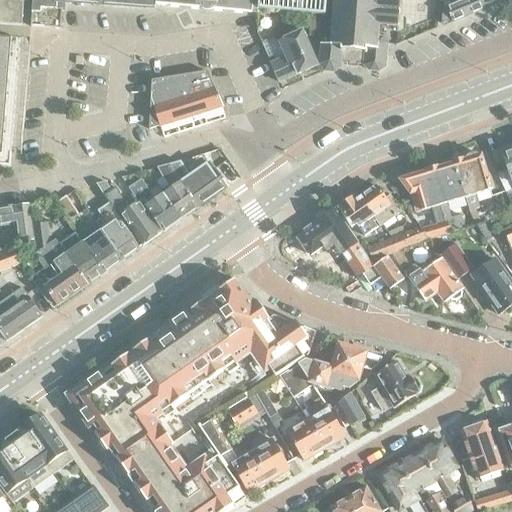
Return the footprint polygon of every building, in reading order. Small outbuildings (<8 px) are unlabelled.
[(0,0),(0,25),(21,27),(22,0),(0,0)] [(32,0),(30,28),(60,30),(62,10),(62,2),(155,9),(155,5),(200,9),(200,6),(200,0),(32,0)] [(212,10),(257,14),(258,9),(259,0),(214,0),(213,1),(213,7),(212,7),(212,10)] [(259,0),(258,9),(325,16),(326,0),(259,0)] [(334,0),(331,45),(321,44),(319,66),(325,72),(332,72),(340,67),(341,68),(342,62),(349,63),(349,65),(358,66),(358,64),(364,64),(364,66),(369,71),(379,72),(385,67),(387,42),(383,38),(377,38),(378,25),(397,27),(399,0),(334,0)] [(483,6),(484,5),(484,0),(460,0),(461,1),(451,5),(449,1),(443,4),(442,23),(451,19),(452,23),(482,9),(483,6)] [(285,58),(272,64),(280,83),(317,67),(302,32),(278,43),(285,58)] [(0,165),(10,166),(19,41),(0,39),(0,165)] [(221,108),(222,107),(206,72),(151,81),(148,130),(149,130),(220,107),(221,108)] [(511,189),(505,192),(508,199),(511,208),(511,147),(499,152),(511,185),(511,189)] [(454,163),(454,164),(464,199),(466,199),(469,211),(479,208),(475,196),(490,192),(491,191),(481,156),(463,161),(454,163)] [(180,183),(197,208),(226,188),(226,187),(226,188),(221,181),(222,181),(221,179),(220,180),(208,164),(181,183),(180,183)] [(437,197),(440,206),(464,199),(454,164),(438,169),(438,168),(428,171),(429,172),(436,198),(437,197)] [(180,220),(197,208),(180,183),(181,183),(176,176),(168,166),(157,169),(162,178),(169,188),(161,193),(180,220)] [(436,198),(429,172),(413,176),(412,173),(399,177),(400,180),(399,181),(411,197),(416,214),(432,209),(437,225),(445,223),(440,206),(437,197),(436,198)] [(162,233),(180,220),(161,193),(154,197),(141,181),(129,189),(137,202),(148,218),(151,216),(162,233)] [(148,218),(137,202),(131,205),(127,199),(124,201),(115,189),(111,191),(105,183),(95,185),(103,196),(113,210),(116,208),(119,213),(131,230),(142,247),(159,235),(148,218)] [(385,200),(375,187),(362,197),(379,220),(375,222),(380,227),(400,212),(390,197),(385,200)] [(67,196),(57,202),(69,221),(79,214),(67,196)] [(379,220),(362,197),(356,201),(353,198),(337,209),(351,228),(355,225),(365,236),(377,228),(374,223),(375,222),(379,220)] [(20,247),(35,244),(32,225),(30,205),(0,209),(0,225),(16,223),(20,247)] [(369,285),(381,278),(373,267),(334,211),(318,222),(320,226),(300,240),(311,256),(323,247),(326,251),(333,246),(357,278),(362,275),(369,285)] [(481,233),(487,242),(492,238),(487,230),(483,223),(489,220),(485,212),(476,216),(480,224),(478,226),(481,233)] [(127,233),(131,230),(119,213),(116,216),(121,222),(111,229),(106,221),(98,227),(120,262),(139,249),(127,233)] [(32,225),(35,244),(36,254),(51,244),(48,223),(32,225)] [(78,234),(104,273),(120,262),(98,227),(95,223),(78,234)] [(445,223),(437,225),(423,229),(430,239),(448,234),(445,223)] [(407,248),(427,240),(430,239),(423,229),(421,226),(401,234),(407,248)] [(88,285),(104,273),(78,234),(77,235),(75,233),(58,245),(88,285)] [(367,249),(373,263),(391,255),(399,251),(407,248),(401,234),(367,249)] [(57,306),(88,285),(58,245),(55,241),(51,244),(36,254),(34,256),(45,269),(50,265),(58,276),(44,286),(40,280),(34,284),(47,302),(52,299),(57,306)] [(456,246),(442,256),(459,281),(474,271),(456,246)] [(0,271),(20,265),(16,251),(0,256),(0,271)] [(399,251),(391,255),(401,269),(408,264),(399,251)] [(373,267),(381,278),(389,290),(403,281),(387,258),(373,267)] [(462,294),(461,292),(463,291),(440,260),(423,272),(416,264),(404,273),(424,302),(437,294),(444,304),(450,300),(451,301),(455,302),(461,299),(462,294)] [(473,276),(498,312),(505,307),(508,310),(510,309),(511,311),(511,285),(494,260),(473,276)] [(237,276),(67,395),(119,467),(152,511),(225,511),(246,499),(198,423),(267,373),(276,381),(281,377),(287,372),(305,357),(309,340),(294,321),(278,332),(237,276)] [(21,288),(0,303),(0,334),(5,342),(41,317),(21,288)] [(337,346),(331,369),(325,388),(328,393),(336,396),(339,392),(341,393),(343,388),(349,390),(359,383),(361,368),(370,371),(378,364),(380,359),(365,354),(337,346)] [(328,393),(325,388),(331,369),(313,363),(312,363),(305,361),(298,365),(299,366),(312,386),(314,389),(324,392),(325,392),(328,393)] [(396,362),(374,375),(381,388),(372,393),(382,412),(392,406),(393,408),(416,395),(415,394),(418,391),(420,386),(415,378),(410,377),(407,379),(396,362)] [(299,366),(288,373),(287,372),(281,377),(293,398),(312,386),(299,366)] [(363,381),(349,394),(351,398),(367,388),(363,381)] [(275,413),(261,390),(255,394),(269,418),(275,413)] [(332,400),(348,426),(349,426),(351,429),(364,421),(351,398),(349,394),(344,396),(342,394),(332,400)] [(345,429),(348,426),(332,400),(329,402),(345,429)] [(258,414),(250,401),(229,414),(237,427),(258,414)] [(307,421),(323,449),(344,436),(328,408),(307,421)] [(276,414),(269,418),(276,430),(282,427),(276,414)] [(52,474),(72,460),(40,415),(20,429),(52,474)] [(302,461),(323,449),(307,421),(286,433),(302,461)] [(482,425),(479,423),(473,426),(471,429),(460,432),(477,480),(502,471),(486,424),(482,425)] [(511,468),(511,427),(498,432),(499,433),(499,432),(511,468)] [(20,429),(0,443),(26,480),(32,488),(52,474),(20,429)] [(232,466),(231,464),(237,461),(223,437),(211,444),(228,469),(232,466)] [(268,481),(289,469),(273,440),(251,453),(268,481)] [(423,451),(421,452),(455,511),(472,511),(467,496),(461,498),(447,475),(457,468),(441,440),(432,445),(429,445),(424,448),(423,451)] [(0,443),(0,485),(6,495),(26,480),(0,443)] [(402,463),(400,464),(416,493),(436,482),(443,492),(426,502),(431,511),(455,511),(421,452),(411,458),(408,458),(403,461),(402,463)] [(251,453),(237,461),(231,464),(232,466),(247,492),(268,481),(251,453)] [(388,472),(379,477),(398,511),(419,500),(415,493),(416,493),(400,464),(397,466),(394,466),(389,469),(388,472)] [(99,511),(107,507),(92,487),(73,501),(80,511),(99,511)] [(380,511),(366,487),(329,508),(331,511),(380,511)] [(479,510),(495,506),(492,497),(476,501),(479,510)] [(80,511),(73,501),(56,511),(80,511)]
